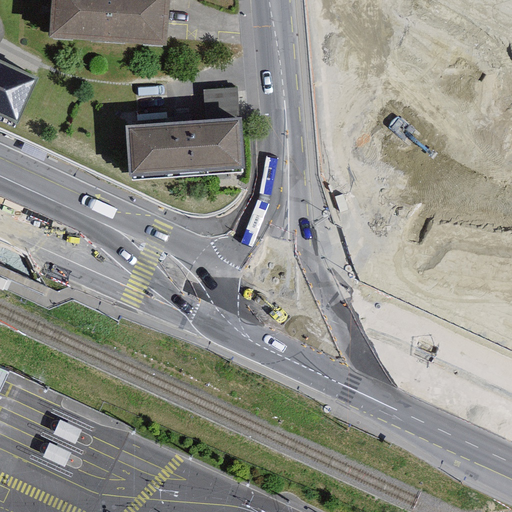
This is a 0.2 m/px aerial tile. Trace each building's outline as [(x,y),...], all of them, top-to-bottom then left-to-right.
[(166,44),(168,0),(55,0),(54,39),(166,44)] [(38,80),(0,62),(0,113),(18,122),(38,80)] [(242,121),(130,130),(133,179),(246,171),(242,121)] [(431,348),(428,354),(446,361),(449,355),(431,348)] [(0,405),(1,403),(14,375),(0,368),(0,405)]
